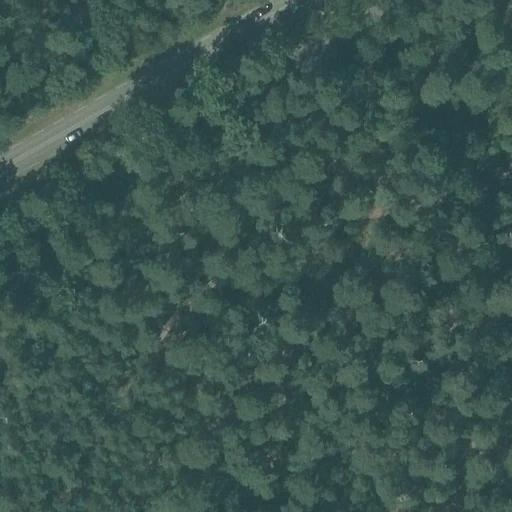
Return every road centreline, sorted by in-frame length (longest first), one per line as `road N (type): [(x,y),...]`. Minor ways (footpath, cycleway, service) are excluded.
road 1 (unclassified): [(0,219),(372,0)]
road 2 (primary): [(0,182),(306,0)]
